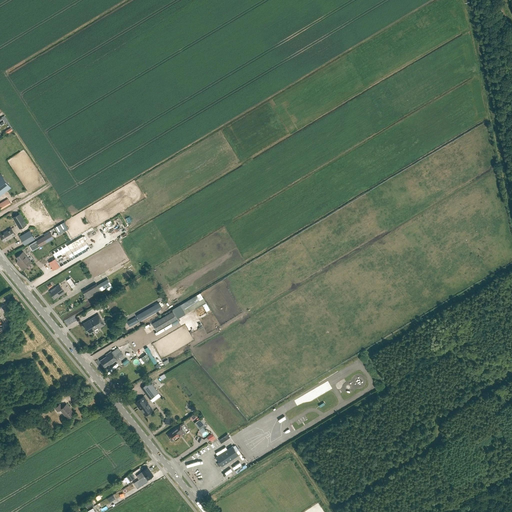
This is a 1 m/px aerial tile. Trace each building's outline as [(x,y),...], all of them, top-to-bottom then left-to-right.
[(1,174),(0,174),(0,195),(11,187),(1,174)] [(8,198),(0,202),(0,209),(0,210),(11,204),(8,198)] [(20,228),(26,224),(20,213),(13,217),(20,228)] [(63,230),(60,224),(55,227),(58,233),(63,230)] [(11,228),(1,234),(2,236),(1,236),(3,240),(4,239),(5,241),(15,235),(11,228)] [(30,230),(19,236),(25,245),(35,239),(30,230)] [(50,232),(36,241),(38,244),(39,246),(53,238),(50,232)] [(53,254),(61,266),(91,249),(83,236),(53,254)] [(31,267),(31,265),(29,264),(31,262),(23,252),(16,257),(19,261),(17,263),(22,269),(25,267),(27,268),(29,269),(31,267)] [(54,257),(48,261),(52,269),(59,266),(54,257)] [(66,279),(71,287),(74,285),(69,277),(66,279)] [(101,291),(96,283),(82,291),(87,299),(101,291)] [(49,291),(54,299),(59,295),(60,296),(64,292),(59,284),(49,291)] [(185,302),(177,307),(182,316),(190,311),(185,302)] [(137,315),(140,321),(162,308),(159,303),(137,315)] [(177,319),(173,311),(152,323),(156,331),(177,319)] [(99,327),(103,324),(98,315),(88,321),(89,322),(85,324),(86,327),(85,327),(88,331),(91,329),(92,330),(99,326),(99,327)] [(136,317),(127,321),(130,326),(138,321),(136,317)] [(107,356),(100,360),(104,366),(108,364),(108,365),(116,360),(116,359),(122,355),(117,348),(111,352),(111,351),(106,354),(107,356)] [(141,387),(150,399),(158,392),(150,381),(141,387)] [(152,410),(147,403),(148,402),(143,396),(135,402),(139,409),(140,408),(145,415),(152,410)] [(74,413),(66,404),(62,407),(60,404),(55,408),(58,411),(60,409),(68,418),(74,413)] [(44,407),(36,412),(39,416),(47,411),(44,407)] [(200,419),(195,423),(200,429),(203,427),(204,428),(206,427),(205,425),(200,419)] [(180,436),(185,432),(186,432),(189,429),(184,423),(181,425),(180,425),(168,435),(172,440),(178,435),(180,436)] [(220,443),(229,437),(227,433),(218,439),(220,443)] [(232,446),(216,457),(219,462),(217,463),(219,466),(221,465),(222,466),(238,454),(232,446)] [(225,469),(235,461),(234,459),(224,467),(225,469)] [(148,467),(136,475),(139,479),(151,471),(148,467)] [(139,479),(134,482),(137,488),(148,481),(147,480),(153,475),(151,471),(139,479)] [(132,473),(127,476),(130,481),(135,478),(132,473)]
